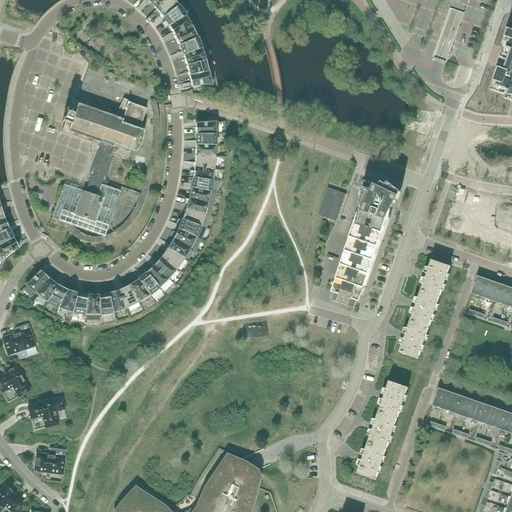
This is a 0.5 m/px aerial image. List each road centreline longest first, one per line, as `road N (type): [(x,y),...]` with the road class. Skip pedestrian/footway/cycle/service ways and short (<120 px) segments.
road 1 (residential): [(41,249),(81,274),(117,269),(152,237),(171,192),(178,122),(164,57),(137,16),(108,0)]
road 2 (residential): [(326,491),(321,438),(347,401),(364,333),(379,316),(408,239)]
road 3 (residential): [(475,262),(389,511)]
road 4 (residential): [(31,48),(11,145),(17,191),(41,249)]
